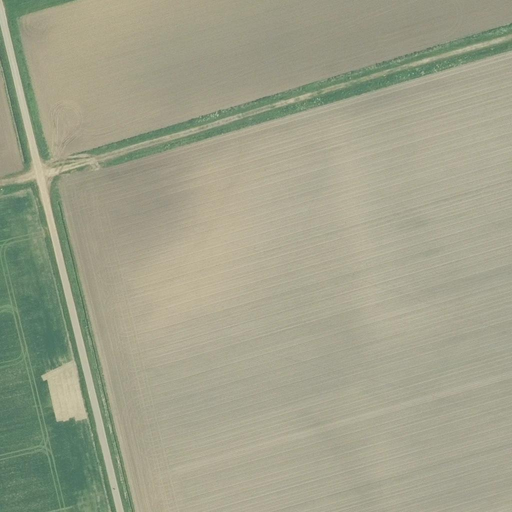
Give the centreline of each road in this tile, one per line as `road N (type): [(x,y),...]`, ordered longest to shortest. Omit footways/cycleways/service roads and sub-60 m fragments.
road 1 (track): [(511,37),(0,181)]
road 2 (unclassified): [(119,511),(0,9)]
